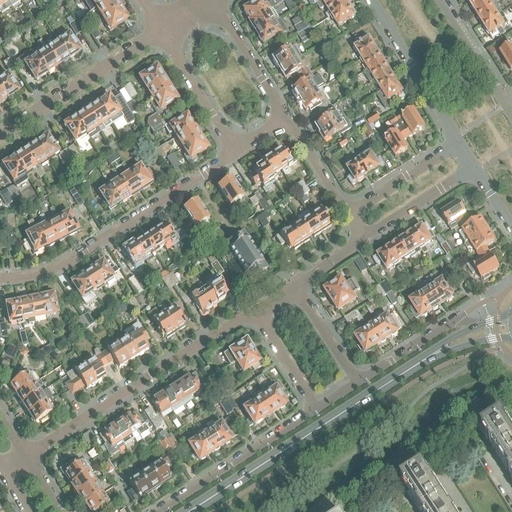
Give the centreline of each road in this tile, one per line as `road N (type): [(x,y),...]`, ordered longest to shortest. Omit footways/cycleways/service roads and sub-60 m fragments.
road 1 (secondary): [(190,511),(420,362)]
road 2 (residential): [(0,280),(63,267),(237,152)]
road 3 (residential): [(255,313),(25,458)]
road 4 (residential): [(0,138),(161,32)]
road 5 (residential): [(316,410),(160,511)]
road 6 (residential): [(371,0),(459,141)]
road 7 (residential): [(358,382),(294,286),(255,313)]
road 8 (residential): [(237,152),(161,32)]
road 9 (residential): [(289,120),(213,0)]
road 10 (residential): [(474,326),(455,321),(358,382)]
road 11 (residential): [(348,214),(459,141)]
road 12 (residential): [(365,237),(475,166)]
road 13 (residential): [(509,108),(443,0)]
